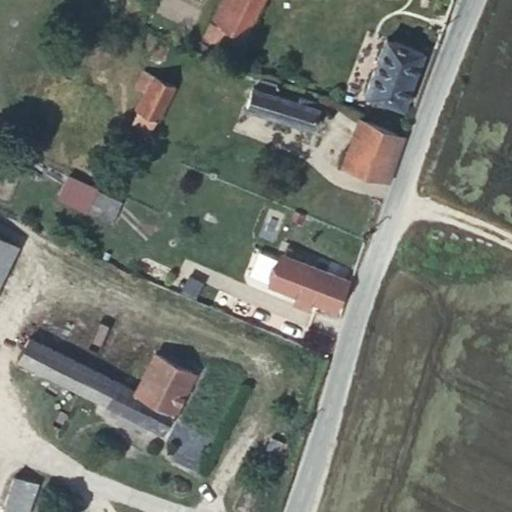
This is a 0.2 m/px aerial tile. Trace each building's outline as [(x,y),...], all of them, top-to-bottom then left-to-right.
[(223,0),(206,36),(236,49),(259,0),(223,0)] [(400,111),(424,56),(387,41),(363,94),(400,111)] [(233,66),(198,58),(194,78),(227,87),(233,66)] [(179,92),(142,71),(132,88),(139,93),(132,109),(136,111),(128,128),(155,141),(179,92)] [(278,84),(265,80),(261,94),(252,93),(246,114),(313,135),(320,112),(314,110),(316,103),(296,96),(294,104),(275,98),(278,84)] [(387,188),(404,140),(358,125),(342,170),(387,188)] [(114,220),(123,198),(66,176),(57,198),(114,220)] [(0,235),(0,268),(12,242),(0,235)] [(271,286),(334,314),(347,284),(283,255),(271,286)] [(197,284),(188,300),(227,316),(232,300),(197,284)] [(15,359),(164,435),(194,374),(158,357),(139,391),(29,334),(15,359)] [(240,338),(230,358),(300,397),(311,373),(240,338)] [(267,449),(277,455),(283,444),(273,438),(267,449)] [(12,474),(0,509),(0,510),(7,511),(30,511),(40,484),(12,474)]
